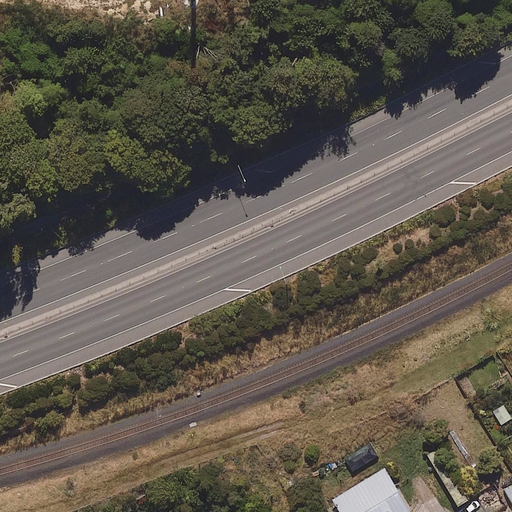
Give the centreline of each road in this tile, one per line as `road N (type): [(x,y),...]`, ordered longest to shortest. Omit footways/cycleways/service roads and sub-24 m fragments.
road 1 (motorway): [(0,305),(194,227),(511,74)]
road 2 (motorway): [(511,130),(164,295),(0,359)]
